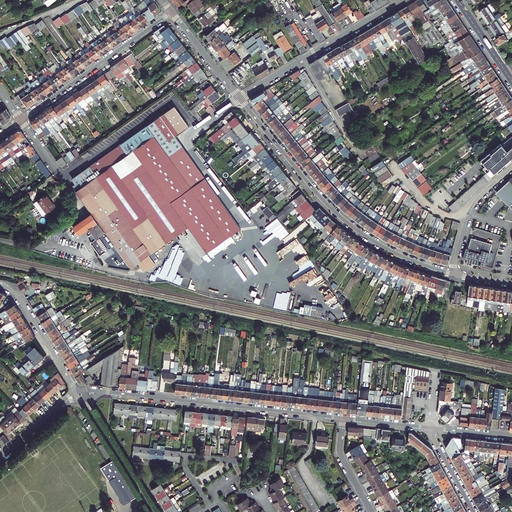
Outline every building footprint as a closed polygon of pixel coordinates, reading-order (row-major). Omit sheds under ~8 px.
[(99,5),(95,0),(93,0),(90,3),(94,9),(99,5)] [(143,0),(144,1),(154,15),(159,10),(154,2),(151,4),(148,0),(143,0)] [(185,0),(183,2),(184,3),(177,7),(179,10),(193,0),(185,0)] [(197,17),(205,11),(209,8),(203,0),(201,2),(199,0),(194,0),(187,5),(197,17)] [(312,0),(314,3),(317,7),(329,26),(335,23),(329,14),(325,8),(319,0),(312,0)] [(337,0),(341,6),(347,15),(352,12),(352,10),(345,0),(337,0)] [(367,0),(363,3),(370,13),(375,10),(370,3),(368,0),(367,0)] [(390,0),(374,0),(370,3),(375,10),(391,1),(390,0)] [(417,0),(416,1),(422,11),(429,7),(430,6),(426,0),(417,0)] [(446,0),(439,0),(430,6),(429,7),(430,9),(424,13),(425,15),(434,10),(438,8),(438,7),(447,1),(446,0)] [(154,15),(144,1),(141,2),(143,4),(145,7),(141,10),(149,21),(155,16),(154,15)] [(435,31),(432,27),(430,23),(428,20),(425,16),(425,15),(424,13),(422,11),(416,1),(407,6),(415,19),(417,23),(422,31),(418,34),(427,49),(441,40),(440,39),(437,35),(435,31)] [(438,7),(438,8),(440,12),(450,5),(447,1),(438,7)] [(87,2),(80,5),(84,12),(88,9),(90,12),(92,10),(87,2)] [(209,8),(205,11),(206,13),(198,19),(205,27),(216,18),(215,16),(213,17),(212,15),(215,14),(212,10),(212,9),(213,9),(217,6),(215,4),(209,8)] [(480,11),(485,18),(493,13),(496,11),(491,4),(480,11)] [(73,10),(78,16),(84,12),(80,5),(73,10)] [(434,16),(436,20),(453,9),(450,5),(440,12),(437,14),(434,16)] [(109,7),(109,6),(107,7),(114,16),(116,15),(109,7)] [(142,25),(149,21),(141,10),(139,7),(138,6),(134,9),(132,11),(142,25)] [(329,14),(335,23),(347,15),(341,6),(340,6),(340,7),(329,14)] [(403,9),(413,25),(416,23),(414,20),(415,19),(407,6),(403,9)] [(310,15),(304,19),(319,43),(326,40),(321,32),(329,26),(317,7),(315,8),(314,9),(316,13),(311,16),(310,15)] [(354,8),(352,10),(352,12),(358,20),(364,17),(360,10),(357,12),(354,8)] [(403,9),(398,12),(414,36),(418,34),(413,25),(403,9)] [(436,20),(438,23),(442,21),(446,19),(455,13),(453,9),(436,20)] [(72,21),(78,16),(73,10),(67,14),(71,20),(72,21)] [(136,30),(142,25),(132,11),(126,15),(126,16),(136,30)] [(398,12),(390,17),(400,34),(402,37),(419,64),(428,59),(414,36),(398,12)] [(66,13),(60,18),(64,23),(65,24),(71,20),(67,14),(66,13)] [(438,23),(441,27),(445,24),(448,24),(458,17),(455,13),(446,19),(442,21),(438,23)] [(495,17),(493,13),(485,18),(489,25),(500,18),(501,17),(499,14),(495,17)] [(123,39),(130,34),(119,20),(116,15),(114,16),(117,21),(114,23),(112,24),(115,27),(123,39)] [(136,30),(126,16),(119,20),(130,34),(136,30)] [(59,17),(53,22),(57,28),(64,23),(60,18),(59,17)] [(390,17),(385,20),(396,37),(400,34),(390,17)] [(441,27),(443,31),(446,29),(451,28),(461,21),(458,17),(448,24),(445,24),(441,27)] [(489,25),(494,32),(504,25),(500,18),(489,25)] [(39,29),(40,30),(46,26),(42,20),(36,25),(39,29)] [(396,37),(385,20),(381,22),(387,31),(389,30),(390,31),(391,34),(390,35),(395,42),(398,40),(396,37)] [(210,41),(230,25),(227,21),(221,25),(218,27),(218,26),(205,36),(210,41)] [(446,35),(447,34),(449,33),(454,32),(464,26),(461,21),(451,28),(446,29),(443,31),(446,35)] [(294,22),(291,24),(303,45),(306,43),(294,22)] [(393,41),(388,33),(387,31),(381,22),(377,25),(388,43),(393,41)] [(35,23),(27,26),(31,32),(33,34),(39,29),(36,25),(35,23)] [(303,45),(291,24),(290,24),(285,27),(302,54),(307,51),(303,45)] [(505,24),(504,25),(494,32),(498,39),(509,32),(510,31),(505,24)] [(101,35),(94,25),(91,27),(93,30),(94,30),(96,33),(99,37),(101,35)] [(164,25),(154,32),(155,33),(160,40),(157,42),(154,44),(156,47),(164,40),(166,39),(173,33),(168,27),(166,28),(164,25)] [(388,43),(377,25),(372,28),(385,48),(389,45),(388,43)] [(25,36),(31,32),(27,26),(21,30),(25,36)] [(447,34),(451,39),(466,30),(464,26),(454,32),(449,33),(447,34)] [(81,27),(78,29),(87,41),(89,39),(81,27)] [(123,39),(115,27),(108,32),(117,44),(123,39)] [(387,51),(385,48),(372,28),(367,31),(378,48),(381,54),(387,51)] [(30,42),(25,36),(21,30),(20,29),(14,34),(18,40),(20,43),(23,47),(30,42)] [(511,29),(510,31),(509,32),(498,39),(497,40),(500,46),(511,37),(511,29)] [(444,46),(446,48),(469,34),(466,30),(451,39),(452,41),(444,46)] [(367,31),(362,34),(372,50),(375,49),(375,50),(378,48),(367,31)] [(108,32),(102,36),(110,48),(117,44),(108,32)] [(265,50),(266,52),(271,61),(279,56),(275,49),(273,46),(269,48),(268,46),(266,47),(258,33),(259,33),(258,32),(253,36),(261,48),(263,51),(265,50)] [(170,45),(177,39),(173,33),(166,39),(170,45)] [(210,42),(217,50),(225,44),(225,45),(231,40),(227,34),(225,36),(222,33),(210,42)] [(281,33),(274,38),(280,47),(284,53),(292,49),(284,35),(283,36),(281,33)] [(14,34),(7,39),(8,39),(13,46),(14,48),(20,43),(18,40),(14,34)] [(362,34),(356,37),(366,54),(372,51),(372,50),(362,34)] [(446,48),(452,57),(456,55),(475,43),(469,34),(446,48)] [(110,48),(102,36),(100,38),(96,41),(104,53),(110,48)] [(253,36),(243,44),(252,56),(261,48),(253,36)] [(6,37),(0,40),(0,41),(2,44),(6,51),(13,46),(8,39),(7,39),(6,37)] [(366,54),(356,37),(352,39),(361,56),(362,57),(366,54)] [(182,45),(177,39),(170,45),(168,47),(172,53),(182,45)] [(361,56),(352,39),(348,42),(357,59),(361,56)] [(164,40),(156,47),(158,49),(166,42),(164,40)] [(231,40),(225,45),(217,51),(223,59),(227,56),(231,53),(229,50),(232,48),(236,45),(231,40)] [(98,57),(104,53),(96,41),(90,45),(98,57)] [(98,57),(90,45),(87,42),(84,44),(86,48),(83,50),(92,62),(98,57)] [(357,59),(348,42),(343,44),(353,61),(357,59)] [(456,55),(461,62),(480,51),(475,43),(456,55)] [(353,61),(343,44),(339,47),(348,64),(351,63),(352,65),(353,66),(355,65),(353,61)] [(176,59),(180,56),(187,51),(182,45),(172,53),(169,55),(165,58),(163,60),(165,62),(173,56),(176,59)] [(85,66),(92,62),(83,50),(81,47),(79,48),(81,51),(77,54),(77,55),(85,66)] [(278,47),(275,49),(279,56),(283,62),(286,60),(282,54),(284,53),(280,47),(279,48),(278,47)] [(332,51),(339,63),(343,61),(344,63),(347,68),(350,66),(348,64),(339,47),(332,51)] [(85,66),(77,55),(73,57),(68,51),(65,52),(70,59),(79,71),(85,66)] [(187,51),(180,56),(182,59),(176,63),(175,63),(171,66),(173,68),(164,75),(165,77),(169,74),(191,56),(187,51)] [(223,59),(220,62),(226,70),(234,65),(241,59),(234,51),(231,53),(227,56),(223,59)] [(339,63),(332,51),(327,53),(339,75),(342,74),(338,67),(337,66),(339,64),(339,63)] [(468,63),(469,66),(484,56),(480,51),(461,62),(450,69),(452,72),(468,63)] [(57,54),(64,64),(73,75),(79,71),(70,59),(66,62),(59,52),(57,54)] [(132,53),(128,56),(134,63),(137,61),(132,53)] [(339,75),(327,53),(323,56),(332,73),(333,75),(334,75),(337,80),(339,79),(337,76),(339,75)] [(0,74),(10,68),(0,54),(0,74)] [(461,62),(456,55),(452,57),(445,61),(450,69),(461,62)] [(128,56),(117,63),(130,81),(132,79),(128,73),(131,70),(129,67),(134,63),(128,56)] [(191,56),(169,74),(171,76),(180,69),(180,70),(186,65),(189,68),(196,62),(191,56)] [(332,73),(323,56),(309,64),(318,81),(325,77),(327,80),(330,78),(328,75),(332,73)] [(469,66),(472,71),(487,61),(484,56),(469,66)] [(73,75),(64,64),(60,67),(54,59),(52,61),(55,64),(66,80),(73,75)] [(259,66),(252,70),(258,80),(270,73),(265,63),(264,64),(262,60),(257,63),(259,66)] [(487,61),(472,71),(473,73),(469,76),(470,78),(490,65),(487,61)] [(200,68),(196,62),(189,68),(185,71),(181,74),(184,77),(182,79),(183,81),(200,68)] [(108,72),(112,78),(116,75),(119,79),(123,77),(129,86),(132,84),(130,81),(117,63),(111,68),(112,69),(108,72)] [(60,84),(66,80),(55,64),(48,68),(60,84)] [(490,65),(470,78),(472,80),(475,78),(476,80),(478,79),(493,69),(490,65)] [(60,84),(48,68),(47,66),(41,71),(45,77),(54,89),(60,84)] [(183,81),(179,85),(182,89),(193,80),(193,79),(196,77),(201,84),(207,80),(209,79),(200,68),(183,81)] [(493,69),(478,79),(478,80),(470,86),(472,89),(478,85),(495,73),(493,69)] [(299,70),(290,76),(294,80),(299,76),(302,74),(299,70)] [(299,76),(302,80),(308,76),(308,75),(305,71),(302,74),(299,76)] [(98,79),(112,99),(115,97),(108,88),(112,85),(116,91),(119,89),(111,79),(112,78),(108,72),(98,79)] [(486,84),(487,85),(498,77),(495,73),(478,85),(480,89),(483,87),(482,86),(486,84)] [(301,81),(305,85),(310,81),(311,80),(308,76),(302,80),(301,81)] [(47,94),(54,89),(45,77),(39,82),(47,94)] [(483,90),(485,92),(501,82),(498,77),(487,85),(485,86),(487,88),(483,90)] [(47,94),(39,82),(37,79),(30,84),(32,86),(41,98),(47,94)] [(99,93),(103,91),(110,101),(112,99),(98,79),(92,83),(99,93)] [(215,91),(207,80),(201,84),(199,86),(203,91),(197,95),(200,99),(189,108),(191,110),(215,91)] [(310,81),(305,85),(308,90),(313,85),(314,85),(310,81)] [(494,91),(495,92),(504,86),(501,82),(485,92),(481,95),(483,98),(494,91)] [(34,103),(41,98),(32,86),(30,88),(29,89),(24,83),(22,85),(26,92),(34,103)] [(95,96),(99,93),(92,83),(86,88),(91,95),(93,93),(95,96)] [(316,91),(317,90),(313,85),(308,90),(311,95),(316,91)] [(487,99),(489,102),(507,90),(504,86),(495,92),(495,93),(490,97),(487,99)] [(91,95),(86,88),(79,92),(86,102),(87,103),(91,100),(92,102),(95,106),(97,104),(93,98),(91,95)] [(254,105),(268,94),(266,91),(266,90),(252,98),(251,102),(254,105)] [(254,105),(257,110),(275,96),(272,93),(270,94),(267,90),(266,91),(268,94),(254,105)] [(490,108),(491,107),(509,94),(507,90),(489,102),(487,104),(490,108)] [(82,105),(86,102),(79,92),(79,91),(72,96),(85,113),(87,111),(85,107),(84,107),(82,105)] [(215,91),(191,110),(199,121),(202,119),(197,112),(201,108),(201,107),(204,104),(207,108),(210,112),(213,109),(212,107),(211,108),(210,106),(209,105),(220,97),(215,91)] [(311,95),(309,96),(313,100),(319,96),(320,95),(316,91),(311,95)] [(34,103),(26,92),(21,95),(20,94),(15,97),(21,106),(24,104),(27,108),(34,103)] [(494,111),(494,110),(511,98),(511,97),(509,94),(491,107),(494,111)] [(257,110),(261,114),(276,101),(279,99),(275,95),(275,96),(257,110)] [(85,113),(72,96),(67,100),(72,107),(75,105),(79,111),(80,111),(83,115),(85,113)] [(312,108),(313,108),(321,101),(323,100),(319,96),(313,100),(309,104),(312,108)] [(498,116),(500,114),(511,106),(511,98),(494,110),(498,116)] [(74,111),(72,107),(67,100),(60,104),(68,115),(74,111)] [(261,114),(264,118),(280,106),(276,101),(261,114)] [(321,101),(313,108),(315,111),(318,109),(319,110),(325,106),(321,101)] [(357,116),(351,105),(349,102),(336,110),(339,117),(346,113),(349,120),(357,116)] [(54,109),(61,118),(62,119),(66,116),(68,119),(70,117),(68,115),(60,104),(54,109)] [(61,118),(54,109),(52,105),(47,109),(56,122),(61,118)] [(175,106),(167,112),(183,131),(187,128),(185,125),(187,124),(175,106)] [(264,118),(268,122),(285,108),(286,108),(285,106),(282,108),(280,106),(264,118)] [(319,111),(322,115),(327,111),(328,110),(325,106),(319,110),(319,111)] [(511,106),(500,114),(502,117),(500,119),(502,122),(505,119),(511,114),(511,106)] [(268,122),(272,127),(289,113),(285,108),(268,122)] [(0,119),(9,113),(6,109),(0,113),(0,119)] [(60,127),(56,122),(47,109),(43,112),(56,130),(60,127)] [(228,122),(211,136),(213,138),(210,140),(213,144),(216,142),(225,134),(240,122),(231,111),(224,117),(228,122)] [(321,116),(325,120),(330,116),(331,115),(327,111),(322,115),(321,116)] [(56,130),(43,112),(38,115),(51,133),(53,135),(57,132),(56,130)] [(175,137),(183,131),(167,112),(145,127),(109,152),(157,219),(174,207),(184,222),(206,253),(240,229),(175,137)] [(0,119),(0,127),(10,120),(11,116),(9,113),(0,119)] [(272,127),(275,131),(291,118),(292,117),(289,113),(272,127)] [(47,136),(51,133),(38,115),(34,118),(47,136)] [(39,134),(38,134),(41,138),(43,137),(45,140),(48,137),(47,136),(34,118),(32,120),(31,124),(35,130),(36,129),(39,134)] [(275,131),(279,136),(293,124),(295,123),(291,118),(275,131)] [(326,126),(330,130),(336,125),(333,121),(326,126)] [(240,122),(225,134),(227,137),(230,134),(237,143),(242,138),(249,133),(240,122)] [(511,123),(508,126),(501,132),(505,136),(511,131),(511,132),(511,131),(511,123)] [(279,136),(282,140),(296,128),(293,124),(279,136)] [(282,140),(286,144),(300,133),(298,131),(299,130),(300,131),(305,127),(302,124),(296,128),(282,140)] [(336,125),(330,130),(328,132),(331,136),(339,130),(336,125)] [(17,130),(15,132),(25,147),(47,178),(52,175),(21,131),(17,130)] [(331,136),(335,140),(341,135),(342,135),(339,130),(331,136)] [(240,154),(242,156),(259,142),(251,131),(249,133),(242,138),(246,143),(244,145),(247,149),(240,154)] [(25,147),(15,132),(10,135),(21,151),(24,155),(27,152),(24,148),(25,147)] [(286,144),(289,149),(303,137),(300,133),(286,144)] [(20,151),(21,151),(10,135),(6,139),(16,154),(18,156),(21,154),(20,151)] [(335,141),(338,145),(343,142),(345,140),(341,135),(335,140),(335,141)] [(359,142),(363,147),(372,142),(368,136),(359,142)] [(289,149),(293,153),(307,142),(303,137),(289,149)] [(501,145),(493,151),(481,161),(486,167),(483,169),(485,171),(511,147),(511,137),(502,146),(501,145)] [(16,154),(6,139),(1,142),(13,160),(17,157),(15,155),(16,154)] [(14,161),(13,160),(1,142),(0,142),(0,150),(9,163),(9,164),(14,161)] [(253,157),(254,157),(264,148),(259,142),(242,156),(244,158),(250,153),(253,157)] [(293,153),(296,157),(310,146),(307,142),(293,153)] [(339,150),(340,151),(345,146),(346,146),(343,142),(338,145),(333,150),(335,153),(339,150)] [(363,147),(369,158),(377,152),(378,152),(372,142),(363,147)] [(296,157),(300,162),(314,150),(310,146),(296,157)] [(343,155),(349,150),(345,146),(340,151),(343,155)] [(492,178),(511,160),(511,147),(485,171),(487,173),(492,178)] [(264,148),(254,157),(256,160),(255,161),(249,166),(250,169),(269,154),(264,148)] [(0,160),(4,167),(9,163),(0,150),(0,160)] [(300,162),(304,166),(318,155),(314,150),(300,162)] [(349,150),(343,155),(347,159),(352,155),(349,150)] [(67,155),(71,161),(76,158),(71,151),(66,154),(67,155)] [(109,152),(94,163),(156,250),(171,239),(168,234),(157,219),(109,152)] [(304,166),(307,170),(324,157),(321,152),(318,155),(304,166)] [(379,156),(377,152),(369,158),(371,161),(379,156)] [(262,169),(267,165),(274,159),(269,154),(250,169),(252,171),(259,165),(262,169)] [(398,164),(402,169),(412,162),(414,160),(411,156),(398,164)] [(62,157),(57,161),(61,168),(67,164),(62,157)] [(324,157),(307,170),(311,175),(325,163),(326,162),(327,161),(324,157)] [(274,159),(267,165),(269,168),(265,171),(265,172),(262,174),(264,177),(278,165),(274,159)] [(375,172),(385,165),(382,161),(372,167),(375,172)] [(406,174),(407,174),(416,167),(412,162),(402,169),(406,174)] [(156,250),(94,163),(75,176),(79,182),(72,186),(92,213),(82,220),(88,229),(89,228),(96,239),(115,267),(128,269),(130,268),(156,250)] [(325,163),(311,175),(314,179),(328,168),(327,166),(325,163)] [(278,165),(264,177),(262,179),(263,181),(269,176),(270,177),(274,174),(276,177),(283,171),(278,165)] [(379,178),(389,171),(385,165),(375,172),(379,178)] [(407,174),(412,180),(421,174),(416,167),(407,174)] [(314,179),(318,183),(332,172),(328,168),(314,179)] [(283,171),(276,177),(269,182),(273,188),(275,187),(277,186),(288,177),(283,171)] [(379,178),(382,183),(392,176),(389,171),(379,178)] [(332,172),(318,183),(321,188),(335,176),(332,172)] [(487,173),(484,176),(489,181),(492,178),(487,173)] [(421,174),(412,180),(418,188),(426,181),(427,181),(421,174)] [(321,188),(325,192),(339,180),(335,176),(321,188)] [(288,177),(277,186),(281,191),(279,193),(275,197),(279,202),(297,187),(288,177)] [(511,177),(496,192),(511,210),(511,177)] [(325,192),(329,196),(342,184),(339,180),(325,192)] [(342,184),(329,196),(333,200),(349,184),(346,181),(342,184)] [(432,188),(426,181),(418,188),(424,195),(432,188)] [(333,200),(337,204),(350,191),(351,190),(353,188),(349,184),(333,200)] [(393,191),(396,187),(393,185),(388,191),(392,194),(393,191)] [(393,191),(397,194),(400,189),(401,188),(397,185),(396,187),(393,191)] [(477,192),(472,186),(469,189),(474,194),(477,192)] [(404,191),(400,189),(397,194),(393,200),(397,202),(404,191)] [(290,202),(290,203),(292,205),(277,217),(280,221),(290,212),(306,199),(299,190),(292,196),(294,199),(290,202)] [(350,191),(337,204),(341,208),(353,195),(350,191)] [(41,198),(34,203),(43,216),(55,207),(46,194),(43,197),(43,196),(41,198)] [(412,196),(408,194),(404,200),(403,203),(407,205),(411,198),(412,196)] [(341,208),(345,212),(357,198),(353,195),(341,208)] [(345,212),(349,215),(361,201),(357,198),(345,212)] [(316,211),(306,199),(290,212),(292,215),(297,211),(305,220),(309,216),(313,213),(316,211)] [(361,201),(349,215),(354,219),(365,205),(361,201)] [(276,216),(277,217),(292,205),(290,203),(285,207),(286,208),(276,216)] [(354,219),(358,222),(369,208),(365,205),(354,219)] [(274,213),(270,209),(268,206),(262,211),(268,218),(274,213)] [(392,208),(389,206),(383,215),(387,217),(390,213),(389,213),(392,208)] [(157,219),(168,234),(171,239),(188,227),(184,222),(174,207),(157,219)] [(316,211),(313,213),(318,219),(325,213),(319,208),(316,211)] [(369,208),(358,222),(363,226),(374,211),(369,208)] [(363,226),(368,229),(378,214),(374,211),(363,226)] [(318,219),(313,213),(309,216),(315,222),(318,219)] [(321,229),(331,219),(325,213),(318,219),(315,222),(321,229)] [(76,214),(55,229),(58,234),(79,218),(76,214)] [(378,214),(368,229),(372,232),(382,217),(378,214)] [(372,232),(377,235),(386,220),(382,217),(372,232)] [(338,225),(331,219),(321,229),(322,229),(322,230),(324,232),(326,233),(323,236),(326,239),(338,225)] [(79,235),(88,229),(82,220),(73,227),(79,235)] [(382,238),(387,229),(389,226),(391,223),(386,220),(377,235),(382,238)] [(451,228),(458,230),(460,223),(453,220),(451,228)] [(298,237),(297,235),(307,226),(304,222),(291,235),(295,239),(298,237)] [(382,238),(386,241),(396,225),(391,223),(389,226),(391,227),(389,230),(387,229),(382,238)] [(327,247),(342,229),(338,225),(326,239),(323,242),(327,247)] [(386,241),(392,243),(400,228),(396,225),(386,241)] [(392,243),(397,246),(405,230),(400,228),(392,243)] [(336,246),(347,232),(342,229),(327,247),(329,248),(327,251),(330,253),(336,246)] [(397,246),(402,248),(409,232),(408,231),(405,230),(397,246)] [(340,250),(351,235),(347,232),(336,246),(337,247),(340,250)] [(402,248),(407,251),(414,234),(409,232),(402,248)] [(412,253),(419,236),(416,235),(414,234),(407,251),(412,253)] [(345,253),(356,239),(351,235),(340,250),(345,253)] [(412,253),(417,255),(424,238),(419,236),(412,253)] [(423,257),(428,259),(434,242),(435,238),(430,236),(429,240),(423,257)] [(423,257),(429,240),(424,238),(417,255),(423,257)] [(468,249),(466,248),(463,259),(468,260),(466,264),(472,266),(472,264),(485,268),(487,262),(492,244),(471,238),(468,249)] [(108,266),(115,267),(96,239),(92,242),(108,266)] [(350,257),(360,242),(356,239),(345,253),(350,257)] [(445,247),(445,248),(441,263),(448,265),(453,248),(448,247),(451,240),(448,239),(445,247)] [(355,260),(365,245),(360,242),(350,257),(348,260),(353,264),(355,260)] [(434,261),(438,246),(439,243),(434,242),(428,259),(434,261)] [(370,248),(365,245),(355,260),(360,264),(370,248)] [(441,263),(445,248),(442,247),(438,246),(434,261),(441,263)] [(365,268),(375,251),(370,248),(360,264),(358,267),(363,270),(365,268)] [(191,289),(218,296),(225,275),(197,267),(198,266),(186,263),(188,254),(172,249),(167,265),(163,264),(161,271),(158,271),(156,278),(159,279),(160,276),(192,285),(191,289)] [(379,254),(375,251),(365,268),(368,270),(365,274),(367,275),(371,269),(379,254)] [(298,260),(301,264),(309,258),(307,254),(298,260)] [(371,269),(376,272),(384,256),(379,254),(371,269)] [(379,279),(389,259),(384,256),(376,272),(375,274),(375,275),(377,276),(376,278),(379,279)] [(385,281),(394,262),(389,259),(379,279),(385,281)] [(282,268),(285,274),(298,268),(295,262),(282,268)] [(400,264),(394,262),(385,281),(384,284),(389,286),(392,280),(400,264)] [(398,283),(405,266),(400,264),(392,280),(398,283)] [(410,268),(405,266),(398,283),(399,283),(397,290),(401,291),(403,285),(410,268)] [(408,289),(415,270),(410,268),(403,285),(406,286),(404,292),(406,293),(408,289)] [(413,293),(420,272),(415,270),(408,289),(406,293),(412,295),(413,293)] [(420,291),(426,274),(420,272),(413,293),(415,294),(416,289),(420,291)] [(426,293),(431,276),(426,274),(420,291),(426,293)] [(433,294),(438,278),(431,276),(426,293),(425,297),(432,299),(433,294)] [(308,289),(312,295),(329,285),(324,278),(308,289)] [(450,282),(438,278),(433,294),(437,295),(438,293),(441,294),(443,289),(446,290),(444,299),(447,300),(450,282)] [(24,285),(24,283),(22,281),(21,281),(17,283),(17,284),(23,293),(27,290),(24,285)] [(473,307),(476,286),(469,285),(467,299),(466,306),(473,307)] [(482,286),(476,286),(473,307),(479,308),(482,286)] [(484,308),(487,287),(482,286),(479,308),(484,308)] [(494,288),(487,287),(484,308),(491,309),(491,307),(494,288)] [(497,308),(500,289),(494,288),(491,307),(497,308)] [(504,305),(506,290),(500,289),(497,308),(497,310),(496,314),(499,315),(500,308),(499,308),(499,306),(500,304),(504,305)] [(509,311),(511,291),(506,290),(504,305),(503,306),(503,311),(509,312),(509,311)] [(43,297),(45,301),(55,295),(52,291),(43,297)] [(451,303),(462,305),(464,295),(462,294),(462,292),(456,291),(455,296),(454,299),(453,299),(452,298),(451,303)] [(51,305),(52,307),(59,302),(55,295),(45,301),(49,306),(51,305)] [(37,316),(41,322),(61,310),(63,309),(59,302),(52,307),(46,310),(37,316)] [(301,306),(300,313),(322,318),(324,307),(306,303),(305,307),(301,306)] [(0,313),(0,314),(3,319),(18,309),(15,304),(0,313)] [(33,309),(37,316),(46,310),(44,306),(42,308),(39,305),(33,309)] [(18,309),(3,319),(6,324),(22,315),(18,309)] [(41,322),(44,327),(64,314),(61,310),(41,322)] [(380,323),(384,314),(381,313),(380,317),(377,316),(375,320),(378,322),(378,323),(380,323)] [(44,327),(47,331),(62,322),(61,320),(66,318),(64,314),(44,327)] [(25,320),(22,315),(6,324),(3,327),(6,332),(10,330),(25,320)] [(47,331),(50,336),(65,326),(64,325),(71,321),(70,320),(69,319),(72,318),(73,319),(73,320),(74,319),(72,316),(67,319),(62,322),(47,331)] [(13,335),(28,325),(25,320),(10,330),(13,335)] [(10,337),(14,342),(32,330),(28,325),(13,335),(10,337)] [(65,326),(50,336),(53,340),(68,331),(66,329),(65,326)] [(13,350),(24,343),(31,339),(35,336),(32,330),(14,342),(13,342),(15,345),(12,347),(13,350)] [(53,340),(56,345),(73,334),(75,333),(73,331),(69,333),(68,331),(53,340)] [(56,345),(58,350),(76,338),(73,334),(56,345)] [(76,338),(58,350),(61,354),(78,344),(82,341),(84,340),(81,336),(76,338)] [(61,354),(64,359),(80,349),(85,346),(82,341),(78,344),(61,354)] [(104,358),(103,367),(101,385),(119,387),(122,364),(124,346),(104,358)] [(64,359),(67,363),(82,354),(80,349),(64,359)] [(30,358),(36,364),(44,357),(38,351),(35,354),(31,351),(29,352),(27,354),(30,358)] [(67,363),(70,368),(91,355),(89,352),(87,354),(84,356),(82,354),(67,363)] [(70,368),(73,372),(89,362),(95,357),(93,353),(91,355),(70,368)] [(136,358),(129,357),(128,364),(125,388),(137,389),(139,373),(140,365),(135,364),(136,358)] [(359,396),(357,414),(367,415),(369,390),(371,379),(373,359),(363,357),(359,396)] [(15,365),(23,374),(27,371),(28,372),(36,364),(30,358),(22,365),(19,362),(15,365)] [(91,375),(103,367),(104,358),(96,363),(92,366),(75,376),(78,381),(78,382),(81,383),(95,384),(89,375),(90,374),(91,375)] [(176,382),(177,375),(179,359),(175,358),(175,362),(173,361),(171,362),(170,373),(165,373),(164,381),(176,382)] [(73,372),(75,376),(92,366),(89,362),(73,372)] [(128,364),(122,364),(119,387),(125,388),(128,364)] [(147,390),(149,371),(150,365),(146,365),(145,374),(139,373),(137,389),(147,390)] [(409,420),(412,389),(413,384),(409,384),(411,372),(414,373),(415,369),(407,367),(406,374),(403,395),(401,419),(409,420)] [(428,391),(428,385),(430,372),(415,369),(414,373),(411,372),(409,384),(413,384),(412,389),(428,391)] [(154,371),(149,371),(147,390),(156,391),(157,381),(157,376),(153,376),(154,371)] [(46,388),(40,393),(46,399),(65,382),(58,372),(51,379),(53,382),(46,388)] [(217,398),(222,399),(225,374),(220,373),(219,377),(219,379),(217,398)] [(233,374),(231,374),(228,399),(233,400),(236,375),(236,373),(233,373),(233,374)] [(259,403),(262,384),(262,382),(263,374),(260,373),(259,384),(256,383),(254,402),(259,403)] [(225,374),(222,399),(228,399),(231,374),(225,374)] [(236,375),(233,400),(238,400),(241,379),(241,375),(236,375)] [(291,406),(296,407),(298,388),(299,378),(297,378),(296,386),(297,386),(297,388),(293,387),(291,406)] [(298,388),(296,407),(301,407),(304,387),(305,380),(301,379),(300,388),(298,388)] [(441,388),(440,388),(439,400),(450,401),(451,389),(452,389),(453,383),(442,382),(441,388)] [(43,384),(37,390),(40,393),(46,388),(43,384)] [(319,390),(317,409),(323,410),(325,391),(326,385),(321,384),(321,390),(319,390)] [(34,409),(40,404),(30,394),(27,397),(16,385),(14,387),(21,394),(23,396),(34,409)] [(334,392),(331,391),(329,410),(335,411),(337,392),(337,388),(334,388),(334,392)] [(503,410),(505,389),(495,388),(493,404),(493,407),(493,411),(492,418),(500,419),(501,411),(501,409),(503,410)] [(30,394),(40,404),(46,399),(40,393),(37,390),(36,389),(30,394)] [(369,390),(367,415),(372,415),(374,395),(375,391),(369,390)] [(384,417),(386,395),(387,391),(384,390),(383,396),(381,396),(378,416),(384,417)] [(395,418),(398,394),(398,392),(395,392),(395,396),(392,396),(390,417),(395,418)] [(395,418),(401,419),(403,395),(398,394),(395,418)] [(372,415),(378,416),(381,396),(374,395),(372,415)] [(384,417),(390,417),(392,396),(386,395),(384,417)] [(23,408),(19,411),(25,418),(34,409),(23,396),(17,402),(23,408)] [(441,416),(455,401),(450,401),(439,400),(438,413),(441,416)] [(460,425),(460,419),(453,418),(455,415),(453,413),(459,407),(461,409),(462,407),(462,402),(455,401),(441,416),(450,424),(460,425)] [(121,414),(123,404),(115,403),(113,413),(115,414),(121,414)] [(501,411),(500,419),(511,420),(511,409),(511,406),(511,404),(509,403),(508,412),(501,411)] [(130,415),(131,405),(123,404),(121,414),(121,417),(129,418),(129,417),(130,415)] [(137,416),(138,405),(131,405),(130,415),(137,416)] [(145,417),(146,406),(138,405),(137,416),(145,417)] [(154,407),(146,406),(145,417),(145,420),(153,421),(153,418),(154,407)] [(15,407),(5,416),(14,427),(20,422),(21,423),(26,419),(25,418),(19,411),(15,407)] [(162,408),(154,407),(153,418),(161,418),(162,408)] [(460,419),(461,409),(459,407),(453,413),(455,415),(453,418),(460,419)] [(469,426),(471,408),(462,407),(461,409),(460,419),(460,425),(469,426)] [(170,409),(162,408),(161,418),(169,419),(170,409)] [(178,410),(170,409),(169,419),(177,420),(178,410)] [(1,412),(0,412),(0,423),(8,433),(14,427),(5,416),(1,412)] [(214,424),(215,414),(209,413),(208,427),(207,432),(213,432),(214,424)] [(238,430),(239,417),(233,416),(232,426),(231,436),(237,437),(237,433),(238,430)] [(265,418),(248,417),(246,430),(261,432),(261,428),(264,428),(265,418)] [(286,437),(288,425),(284,424),(285,418),(281,418),(281,424),(280,431),(279,436),(286,437)] [(348,434),(363,436),(364,428),(349,427),(348,434)] [(391,430),(378,429),(376,440),(381,440),(381,439),(389,440),(391,430)] [(307,433),(293,432),(292,442),(306,444),(307,433)] [(409,432),(408,444),(410,444),(410,442),(425,454),(428,459),(429,459),(436,455),(432,448),(411,432),(409,432)] [(330,436),(317,434),(315,445),(328,446),(330,436)] [(3,435),(0,437),(5,444),(9,441),(3,435)] [(461,445),(461,438),(452,437),(445,448),(451,458),(461,453),(458,447),(461,445)] [(487,441),(485,456),(494,457),(496,442),(487,441)] [(156,459),(157,449),(158,443),(154,442),(153,449),(150,448),(149,458),(156,459)] [(511,443),(501,442),(500,453),(507,453),(509,454),(511,454),(511,443)] [(350,451),(354,459),(364,453),(367,452),(363,443),(350,451)] [(164,460),(165,450),(165,448),(166,446),(161,445),(160,449),(157,449),(156,459),(164,460)] [(142,447),(134,446),(133,456),(140,457),(142,447)] [(150,448),(142,447),(140,457),(149,458),(150,448)] [(173,451),(165,450),(164,460),(172,461),(173,451)] [(181,452),(173,451),(172,461),(180,462),(181,452)] [(454,463),(470,454),(465,452),(465,451),(461,453),(451,458),(454,463)] [(359,467),(361,465),(369,461),(364,453),(354,459),(359,467)] [(454,463),(456,467),(469,460),(468,457),(470,456),(469,455),(470,454),(454,463)] [(430,463),(432,466),(439,462),(436,455),(429,459),(431,462),(430,463)] [(305,462),(331,505),(337,501),(311,458),(305,462)] [(456,467),(459,471),(473,464),(470,459),(469,460),(456,467)] [(136,498),(113,460),(101,468),(117,494),(123,490),(129,501),(124,505),(136,498)] [(369,461),(361,465),(363,470),(361,471),(363,474),(375,468),(371,460),(369,461)] [(425,475),(427,474),(442,466),(439,462),(432,466),(425,469),(427,472),(422,475),(423,476),(425,475)] [(459,471),(461,476),(475,468),(473,464),(459,471)] [(291,474),(313,511),(314,511),(320,509),(295,466),(289,470),(291,474)] [(428,480),(444,471),(442,466),(427,474),(428,475),(426,476),(424,477),(425,481),(428,480)] [(461,476),(463,480),(477,473),(477,471),(481,469),(480,466),(477,467),(475,468),(461,476)] [(379,475),(375,468),(363,474),(365,477),(367,476),(369,481),(379,475)] [(430,484),(446,475),(444,471),(428,480),(430,484)] [(463,480),(466,485),(483,475),(481,472),(478,474),(477,473),(463,480)] [(374,489),(384,484),(387,482),(383,474),(379,475),(369,481),(374,489)] [(433,488),(436,486),(449,479),(446,475),(430,484),(433,488)] [(466,485),(468,489),(478,484),(482,481),(485,479),(483,475),(466,485)] [(500,483),(503,488),(505,487),(508,486),(511,492),(511,491),(511,480),(510,477),(511,477),(511,476),(507,475),(506,480),(502,482),(500,483)] [(270,489),(272,492),(279,488),(285,485),(281,478),(270,484),(272,488),(270,489)] [(449,479),(436,486),(437,487),(431,490),(432,494),(436,492),(451,484),(449,479)] [(468,489),(471,493),(488,484),(486,481),(485,479),(482,481),(478,484),(468,489)] [(471,493),(473,498),(490,488),(488,485),(489,485),(489,483),(488,484),(471,493)] [(152,489),(155,494),(164,489),(161,484),(152,489)] [(388,492),(384,484),(374,489),(379,497),(388,492)] [(433,495),(435,498),(454,488),(451,484),(436,492),(437,493),(433,495)] [(164,489),(155,494),(158,500),(167,494),(170,493),(172,491),(168,486),(164,489)] [(490,488),(473,498),(476,503),(496,492),(493,487),(490,488)] [(284,497),(279,488),(272,492),(270,493),(275,502),(282,498),(284,497)] [(438,503),(456,493),(454,488),(435,498),(437,503),(438,503)] [(117,494),(124,505),(129,501),(123,490),(117,494)] [(388,492),(379,497),(381,501),(379,502),(381,506),(393,499),(396,498),(391,490),(388,492)] [(496,492),(476,503),(479,510),(495,501),(501,498),(498,491),(496,492)] [(440,504),(441,507),(458,497),(456,493),(438,503),(439,505),(440,504)] [(167,494),(158,500),(162,505),(170,499),(167,494)] [(338,501),(342,509),(355,501),(353,498),(350,500),(347,496),(338,501)] [(162,505),(165,510),(176,502),(177,502),(174,497),(170,499),(162,505)] [(241,510),(247,507),(254,503),(252,500),(250,501),(248,497),(237,503),(241,510)] [(441,509),(442,511),(461,501),(458,497),(441,507),(440,507),(441,509)] [(278,511),(288,507),(282,498),(275,502),(273,503),(278,511)] [(387,511),(397,507),(393,499),(381,506),(383,509),(385,508),(387,511)] [(342,509),(343,511),(353,511),(356,511),(353,506),(357,505),(355,501),(342,509)] [(451,511),(463,506),(461,501),(442,511),(451,511)] [(495,501),(479,510),(480,511),(495,511),(498,511),(500,509),(495,501)] [(176,502),(165,510),(166,511),(171,511),(177,509),(179,507),(176,502)] [(256,502),(254,503),(247,507),(249,511),(258,511),(261,511),(256,502)]
